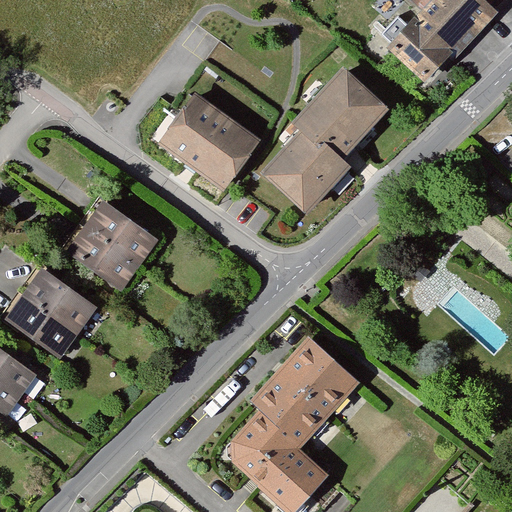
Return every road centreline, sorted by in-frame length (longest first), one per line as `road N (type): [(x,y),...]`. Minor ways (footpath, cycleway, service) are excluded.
road 1 (residential): [(294,279),(46,97),(0,154)]
road 2 (residential): [(294,279),(63,511)]
road 3 (residential): [(511,71),(294,279)]
